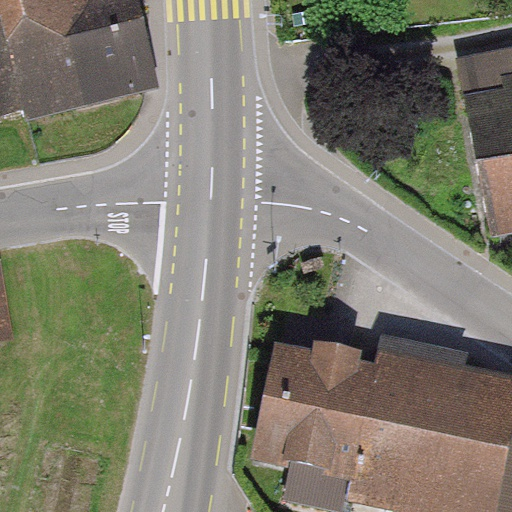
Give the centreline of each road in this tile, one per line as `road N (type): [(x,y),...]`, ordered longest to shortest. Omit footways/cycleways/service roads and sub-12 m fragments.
road 1 (residential): [(511,323),(371,233),(313,209),(213,204)]
road 2 (secondary): [(213,204),(168,511)]
road 3 (residential): [(213,204),(109,204),(0,222)]
road 4 (secondary): [(210,0),(213,204)]
